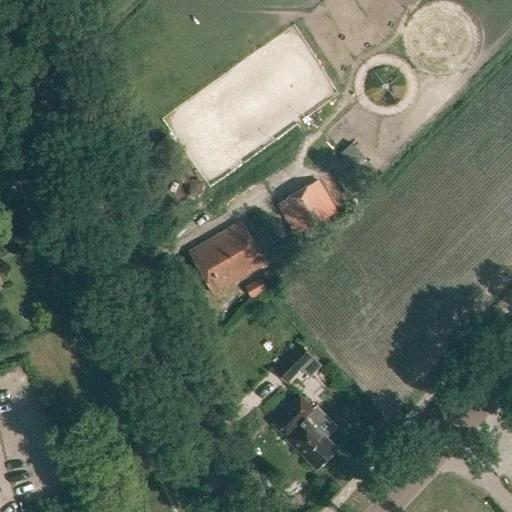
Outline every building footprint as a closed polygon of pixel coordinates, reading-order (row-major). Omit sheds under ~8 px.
[(378,174),(352,144),(341,154),(367,183),(378,174)] [(305,232),(311,243),(329,232),(322,220),(337,212),(320,182),(280,206),(297,236),(305,232)] [(242,223),(191,253),(215,295),(266,265),(242,223)] [(244,286),(250,297),(264,289),(258,278),(244,286)] [(312,356),(301,345),(275,372),(287,383),(312,356)] [(317,406),(314,409),(301,396),(272,424),(318,471),(339,450),(328,438),(339,427),(317,406)]
